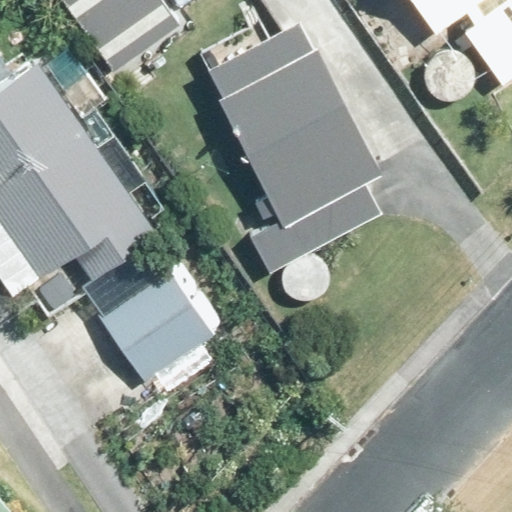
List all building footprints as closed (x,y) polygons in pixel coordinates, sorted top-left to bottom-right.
[(163,0),(64,0),(117,71),(181,25),(163,0)] [(511,0),(412,0),(444,44),(477,23),(486,35),(475,42),(510,91),(511,90),(511,0)] [(392,180),(328,53),(325,55),(311,28),(214,75),(291,228),(261,242),(278,276),(389,221),(373,189),(392,180)] [(53,71),(0,106),(0,211),(52,290),(86,267),(103,293),(170,246),(53,71)] [(103,318),(147,384),(216,338),(172,272),(103,318)] [(0,511),(31,511),(0,475),(0,511)]
